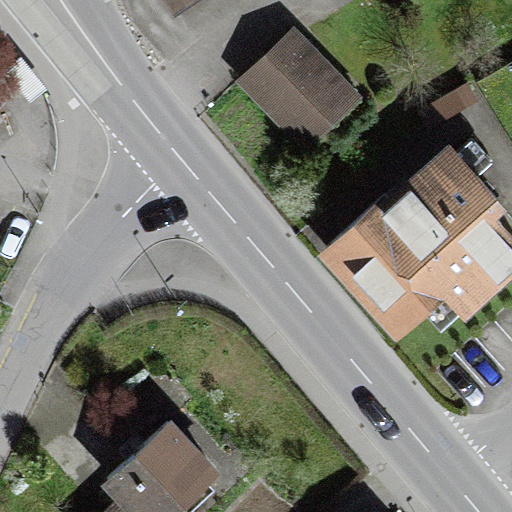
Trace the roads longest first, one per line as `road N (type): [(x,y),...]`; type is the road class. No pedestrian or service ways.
road 1 (primary): [(182,160),(447,473)]
road 2 (residential): [(182,160),(76,267),(0,410)]
road 3 (primary): [(54,0),(182,160)]
